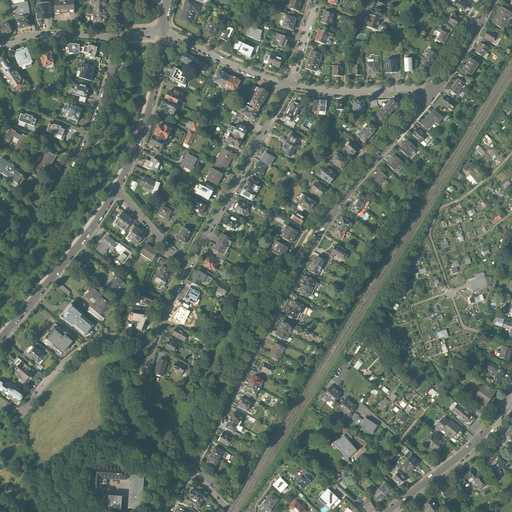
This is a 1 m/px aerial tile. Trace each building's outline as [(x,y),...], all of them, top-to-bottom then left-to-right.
[(23,2),(15,4),(16,9),(18,8),(19,14),(18,14),(19,17),(20,19),(28,17),(28,16),(31,15),(33,14),(31,7),(32,7),(30,0),(29,0),(23,1),(23,2)] [(57,0),(58,5),(58,11),(78,11),(77,5),(77,0),(57,0)] [(105,0),(92,0),(93,10),(105,10),(105,7),(106,7),(106,1),(105,1),(105,0)] [(302,2),(297,0),(290,0),(288,9),(289,9),(294,11),(299,12),(302,2)] [(372,7),(374,2),(367,0),(362,0),(360,7),(367,10),(368,6),(372,7)] [(468,4),(459,0),(451,0),(450,2),(465,10),(468,4)] [(187,1),(180,19),(190,24),(195,12),(198,13),(201,6),(193,3),(187,1)] [(52,17),(52,11),(52,5),(40,5),(40,7),(39,7),(39,12),(40,11),(41,17),(52,17)] [(511,13),(500,7),(496,15),(508,22),(511,13)] [(105,10),(93,10),(94,25),(106,25),(106,19),(106,13),(105,13),(105,10)] [(334,15),(325,12),(321,23),(324,24),(330,26),(332,22),(331,22),(334,15)] [(28,16),(28,17),(20,19),(22,28),(33,25),(31,15),(28,16)] [(453,15),(448,23),(455,27),(459,19),(453,15)] [(503,30),(508,22),(496,15),(491,23),(503,30)] [(286,16),(282,28),(292,31),(296,19),(291,18),(287,16),(286,16)] [(380,19),(372,17),(371,19),(367,18),(365,26),(366,26),(366,27),(377,30),(378,30),(378,31),(379,34),(383,35),(385,34),(386,34),(386,32),(387,32),(387,31),(387,29),(386,26),(382,25),(379,26),(379,27),(378,27),(380,19)] [(209,20),(202,32),(213,38),(219,25),(209,20)] [(0,36),(15,30),(11,21),(0,26),(0,36)] [(262,31),(251,27),(248,37),(259,41),(262,31)] [(441,33),(437,40),(444,44),(450,33),(445,30),(440,27),(437,31),(441,33)] [(224,30),(220,37),(229,42),(231,40),(227,37),(229,32),(224,30)] [(322,32),(318,30),(315,42),(325,45),(327,37),(332,39),(333,35),(322,31),(322,32)] [(496,36),(488,31),(483,38),(488,41),(497,46),(501,40),(496,37),(496,36)] [(289,38),(278,34),(276,39),(280,41),(278,46),(286,48),(289,38)] [(253,51),(255,48),(240,42),(235,50),(238,52),(237,54),(241,56),(241,54),(250,58),(253,51)] [(80,43),(72,43),(72,52),(78,52),(78,51),(83,52),(83,51),(83,46),(83,43),(80,43)] [(488,48),(485,46),(480,43),(475,52),(483,57),(488,48)] [(96,57),(98,57),(98,56),(99,53),(101,46),(92,44),(92,45),(90,52),(94,53),(93,56),(96,57)] [(31,47),(18,52),(23,64),(35,60),(31,47)] [(57,62),(55,50),(44,52),(47,66),(52,64),(52,63),(57,62)] [(322,55),(311,51),(308,60),(319,64),(322,55)] [(429,51),(424,59),(431,64),(436,56),(429,51)] [(180,60),(189,65),(193,57),(184,52),(180,60)] [(270,57),(267,65),(271,66),(271,65),(279,68),(282,60),(277,58),(278,56),(271,54),(270,57)] [(15,68),(7,55),(0,59),(0,61),(1,64),(0,64),(0,65),(2,68),(3,67),(7,73),(15,68)] [(207,65),(193,57),(189,65),(203,72),(204,70),(207,65)] [(426,71),(431,64),(424,59),(419,66),(426,71)] [(478,64),(470,59),(462,70),(471,75),(478,64)] [(319,64),(308,60),(305,69),(316,72),(319,64)] [(396,60),(385,61),(386,73),(396,73),(396,60)] [(83,76),(94,79),(98,66),(94,64),(85,62),(83,71),(84,71),(83,76)] [(378,62),(366,63),(367,74),(379,73),(378,62)] [(343,64),(338,64),(338,66),(333,66),(333,76),(342,77),(342,72),(342,73),(343,64)] [(361,66),(352,67),(353,76),(361,76),(361,66)] [(24,82),(15,68),(7,73),(16,87),(24,82)] [(184,73),(173,68),(169,78),(174,81),(179,83),(184,73)] [(213,83),(224,88),(229,77),(218,71),(213,83)] [(241,82),(229,77),(224,88),(236,93),(241,82)] [(457,79),(453,85),(461,90),(464,84),(462,83),(457,79)] [(93,88),(80,83),(76,93),(83,95),(89,97),(90,97),(93,88)] [(175,85),(173,89),(183,95),(186,90),(177,86),(175,85)] [(251,90),(256,93),(252,99),(262,105),(269,94),(258,88),(254,85),(251,90)] [(457,95),(461,90),(453,85),(449,90),(457,95)] [(186,96),(183,95),(173,89),(171,94),(168,93),(164,100),(175,105),(178,101),(180,102),(182,96),(185,98),(186,96)] [(455,105),(444,96),(439,104),(443,107),(444,106),(451,111),(455,105)] [(299,97),(296,103),(301,105),(303,106),(304,98),(299,97)] [(390,100),(384,107),(391,113),(399,105),(392,98),(390,100)] [(258,113),(262,105),(252,99),(251,99),(247,107),(258,113)] [(173,109),(175,105),(164,100),(160,109),(164,111),(164,112),(164,114),(166,115),(168,114),(168,113),(167,111),(166,111),(168,107),(173,109)] [(292,100),(287,109),(296,114),(301,105),(296,103),(292,100)] [(364,101),(362,101),(362,100),(356,100),(356,102),(354,102),(354,104),(353,104),(353,109),(354,109),(354,112),(359,112),(359,113),(360,114),(362,114),(363,113),(363,112),(364,112),(364,106),(365,106),(365,105),(365,104),(365,103),(365,102),(364,102),(364,101)] [(377,105),(382,110),(384,107),(390,100),(377,101),(377,105)] [(345,102),(337,102),(337,110),(340,110),(340,111),(341,112),(342,112),(343,112),(344,112),(344,111),(345,110),(345,102)] [(86,108),(75,104),(74,107),(71,106),(69,111),(73,112),(71,117),(81,120),(86,108)] [(254,121),(258,113),(247,107),(243,105),(239,113),(254,121)] [(383,122),(391,113),(384,107),(382,110),(376,116),(383,122)] [(292,122),(296,114),(287,109),(283,118),(287,120),(291,123),(292,122)] [(434,110),(428,116),(435,121),(438,124),(443,118),(439,114),(434,110)] [(28,114),(24,113),(22,119),(37,125),(39,118),(35,117),(36,116),(29,113),(28,114)] [(380,125),(383,122),(376,116),(374,119),(380,125)] [(428,130),(435,121),(428,116),(421,124),(428,130)] [(295,124),(292,122),(291,123),(287,120),(284,124),(292,128),(295,124)] [(189,121),(185,128),(190,130),(197,133),(201,124),(198,122),(197,125),(189,121)] [(370,122),(364,129),(371,136),(378,129),(370,122)] [(65,124),(64,126),(57,123),(56,124),(52,123),(49,133),(65,139),(70,126),(65,124)] [(240,127),(237,125),(235,130),(230,127),(228,131),(231,133),(242,139),(247,131),(244,130),(245,128),(241,126),(240,127)] [(163,129),(158,126),(155,131),(156,131),(154,135),(169,142),(171,138),(168,136),(171,129),(165,126),(163,129)] [(20,155),(31,137),(26,133),(25,135),(18,131),(13,127),(7,137),(13,140),(16,135),(22,139),(14,152),(20,155)] [(427,136),(418,128),(412,135),(420,143),(427,136)] [(365,143),(371,136),(364,129),(358,136),(365,143)] [(190,147),(197,133),(190,130),(183,143),(190,147)] [(237,148),(242,139),(231,133),(226,141),(229,143),(229,144),(233,147),(234,146),(237,148)] [(302,138),(291,133),(282,149),(286,151),(284,156),(291,159),(302,138)] [(166,147),(169,142),(154,135),(149,145),(156,148),(154,151),(160,154),(162,149),(163,150),(165,146),(166,147)] [(416,148),(407,140),(399,149),(408,157),(416,148)] [(228,144),(223,142),(222,144),(225,146),(224,149),(229,152),(231,149),(226,147),(228,144)] [(352,155),(353,156),(359,149),(352,143),(346,149),(352,155)] [(350,158),(352,155),(346,149),(345,147),(342,150),(350,158)] [(59,155),(49,149),(37,168),(47,174),(59,155)] [(180,155),(184,157),(186,154),(187,154),(189,152),(183,149),(180,155)] [(234,155),(229,152),(224,149),(223,149),(214,165),(221,169),(222,166),(227,169),(234,155)] [(275,158),(265,152),(260,161),(267,165),(270,167),(275,158)] [(348,162),(338,153),(331,162),(342,170),(348,162)] [(184,157),(180,165),(190,171),(197,160),(187,154),(186,154),(184,157)] [(0,160),(0,169),(14,179),(13,180),(21,186),(22,184),(23,184),(28,176),(28,174),(17,167),(19,164),(6,155),(2,161),(0,160)] [(404,163),(394,155),(386,163),(395,171),(400,165),(401,166),(404,163)] [(149,165),(148,167),(157,171),(161,163),(156,161),(156,160),(153,158),(150,165),(149,165)] [(262,175),(267,165),(260,161),(255,170),(262,175)] [(223,175),(211,168),(210,171),(211,171),(206,179),(208,180),(213,183),(217,186),(223,175)] [(326,169),(320,177),(323,180),(329,184),(335,177),(332,174),(333,173),(330,171),(329,171),(326,169)] [(372,187),(374,184),(378,188),(382,183),(385,186),(388,183),(385,181),(388,177),(379,170),(373,176),(375,178),(369,185),(372,187)] [(453,176),(458,181),(462,176),(458,172),(453,176)] [(155,182),(144,177),(140,186),(151,191),(155,182)] [(243,189),(244,189),(252,194),(259,182),(253,179),(252,180),(249,179),(243,189)] [(316,183),(310,191),(319,198),(325,190),(323,188),(317,183),(316,183)] [(204,198),(208,200),(213,192),(204,186),(199,195),(204,198)] [(244,189),(240,195),(253,202),(256,196),(252,194),(244,189)] [(359,194),(354,201),(363,208),(368,201),(359,194)] [(298,205),(299,206),(304,209),(309,213),(316,204),(304,196),(298,205)] [(197,213),(201,215),(205,207),(194,201),(190,209),(191,210),(197,213)] [(237,201),(232,210),(244,217),(249,207),(237,201)] [(357,215),(363,208),(354,201),(348,208),(357,215)] [(156,214),(167,218),(170,211),(172,212),(174,207),(165,204),(164,206),(159,204),(156,214)] [(115,223),(120,227),(128,216),(123,213),(118,218),(115,223)] [(241,221),(229,214),(223,224),(225,225),(231,229),(235,231),(241,221)] [(301,226),(305,220),(300,216),(296,214),(292,220),(301,226)] [(499,215),(491,220),(493,224),(501,218),(499,215)] [(133,220),(128,216),(120,227),(125,231),(127,227),(131,223),(133,220)] [(342,218),(337,225),(346,231),(351,224),(342,218)] [(341,239),(346,231),(337,225),(332,233),(341,239)] [(286,226),(279,237),(292,244),(298,233),(286,226)] [(486,226),(476,229),(478,235),(488,231),(486,226)] [(128,237),(133,241),(140,231),(136,227),(131,234),(128,237)] [(191,232),(182,228),(179,234),(177,234),(175,238),(185,243),(191,232)] [(145,234),(140,231),(133,241),(137,244),(140,241),(144,236),(145,234)] [(222,234),(217,242),(228,248),(233,240),(222,234)] [(117,244),(108,236),(96,249),(104,255),(111,248),(112,249),(117,244)] [(226,252),(228,248),(217,242),(213,249),(219,252),(224,256),(226,252)] [(289,249),(276,242),(271,252),(283,259),(289,249)] [(158,253),(146,245),(145,245),(142,250),(140,253),(152,262),(158,253)] [(347,252),(335,245),(330,254),(333,256),(334,255),(342,260),(347,252)] [(133,253),(127,249),(119,256),(117,259),(124,265),(133,253)] [(228,253),(226,252),(224,256),(219,252),(216,257),(224,261),(228,253)] [(333,256),(330,254),(326,252),(323,257),(330,261),(333,256)] [(205,265),(205,267),(212,271),(213,270),(215,271),(219,263),(218,262),(219,260),(211,256),(210,257),(208,256),(203,264),(205,265)] [(159,257),(155,265),(160,267),(161,264),(165,266),(167,261),(159,257)] [(325,261),(317,257),(313,264),(321,268),(325,261)] [(317,276),(321,268),(313,264),(309,272),(317,276)] [(171,271),(162,266),(154,281),(155,282),(158,283),(159,283),(160,283),(160,285),(164,286),(165,286),(166,283),(165,282),(171,271)] [(419,274),(426,272),(424,267),(419,269),(418,266),(416,267),(419,274)] [(209,277),(198,271),(192,282),(192,283),(197,286),(201,280),(209,284),(212,279),(209,278),(209,277)] [(483,272),(475,275),(476,277),(467,280),(468,282),(469,282),(485,277),(483,272)] [(127,285),(117,277),(110,285),(110,284),(106,288),(116,296),(123,288),(124,289),(127,285)] [(307,277),(303,284),(313,290),(317,283),(307,277)] [(485,277),(469,282),(473,292),(488,287),(485,277)] [(230,286),(222,282),(217,292),(224,296),(230,286)] [(197,286),(192,283),(190,285),(201,291),(202,288),(197,286)] [(308,298),(313,290),(303,284),(298,292),(308,298)] [(107,300),(91,287),(88,291),(89,292),(85,296),(89,300),(91,298),(93,298),(94,299),(91,303),(92,304),(90,307),(100,315),(109,304),(106,302),(107,300)] [(189,288),(183,300),(187,303),(189,300),(195,303),(200,294),(197,292),(197,291),(194,289),(194,290),(189,288)] [(482,294),(468,298),(469,299),(466,300),(467,306),(471,305),(470,303),(484,300),(482,294)] [(153,302),(140,296),(138,301),(141,302),(139,306),(147,307),(147,305),(151,307),(153,302)] [(293,300),(290,307),(299,312),(303,305),(293,300)] [(388,307),(394,310),(397,305),(391,301),(388,307)] [(83,314),(71,304),(60,317),(72,327),(73,326),(85,336),(94,326),(82,315),(83,314)] [(181,307),(180,307),(177,312),(179,313),(175,320),(183,324),(190,312),(187,311),(181,307)] [(295,319),(299,312),(290,307),(286,314),(295,319)] [(137,313),(130,312),(130,314),(129,314),(127,320),(129,320),(128,328),(134,329),(142,332),(147,320),(148,316),(144,315),(144,314),(137,313)] [(435,315),(436,319),(431,320),(431,323),(442,321),(441,314),(435,315)] [(384,317),(376,324),(379,328),(387,320),(384,317)] [(502,327),(504,321),(504,319),(497,317),(495,325),(502,327)] [(175,320),(173,323),(181,328),(183,324),(175,320)] [(511,329),(509,336),(511,337),(511,323),(504,321),(502,327),(511,329)] [(282,322),(279,328),(290,333),(293,328),(282,322)] [(51,348),(60,355),(67,347),(68,349),(75,340),(68,334),(65,332),(56,325),(50,333),(48,331),(42,339),(52,347),(51,348)] [(188,335),(176,328),(172,335),(185,341),(188,335)] [(286,339),(290,333),(279,328),(276,334),(286,339)] [(170,339),(165,348),(173,352),(177,346),(173,344),(175,342),(170,339)] [(395,346),(400,345),(401,349),(408,347),(406,340),(394,342),(395,346)] [(275,343),(272,349),(281,354),(284,348),(275,343)] [(40,365),(47,357),(32,344),(24,352),(40,365)] [(508,360),(511,349),(502,346),(501,349),(502,349),(501,353),(500,353),(499,357),(508,360)] [(278,360),(281,354),(272,349),(269,355),(278,360)] [(34,372),(19,359),(9,370),(25,383),(34,372)] [(162,376),(167,362),(159,359),(155,374),(162,376)] [(359,359),(353,366),(358,370),(363,362),(359,359)] [(499,369),(500,367),(487,361),(484,367),(495,373),(497,373),(492,383),(498,386),(505,372),(499,369)] [(194,368),(189,366),(188,369),(175,363),(172,369),(182,374),(183,372),(191,376),(194,368)] [(274,366),(269,363),(268,365),(265,363),(261,370),(265,373),(269,375),(274,366)] [(363,374),(366,378),(372,372),(368,369),(363,374)] [(373,383),(377,378),(372,375),(369,379),(373,383)] [(253,376),(249,383),(259,389),(263,382),(258,380),(259,379),(255,377),(253,376)] [(11,384),(2,377),(0,379),(0,391),(4,395),(5,394),(7,396),(18,404),(23,398),(22,397),(25,393),(15,386),(14,387),(10,384),(11,384)] [(379,387),(383,383),(377,378),(374,383),(379,387)] [(255,396),(259,389),(249,383),(245,390),(247,391),(247,392),(255,396)] [(496,392),(484,383),(475,396),(478,399),(480,397),(485,401),(483,403),(486,405),(496,392)] [(328,398),(330,400),(339,388),(334,384),(328,392),(326,394),(329,396),(328,398)] [(374,396),(378,392),(373,387),(369,392),(374,396)] [(344,392),(339,388),(330,400),(332,401),(333,400),(336,402),(338,400),(344,392)] [(390,397),(394,400),(399,395),(395,391),(390,397)] [(256,400),(257,397),(255,396),(247,392),(245,395),(256,400)] [(252,403),(241,397),(236,405),(247,411),(252,403)] [(343,410),(345,412),(354,401),(349,397),(343,404),(341,407),(344,409),(343,410)] [(404,399),(399,404),(403,408),(408,403),(404,399)] [(359,405),(354,401),(345,412),(347,414),(348,412),(351,415),(353,413),(359,405)] [(451,411),(458,417),(463,410),(466,407),(460,401),(451,411)] [(405,409),(409,412),(413,406),(409,403),(405,409)] [(475,405),(475,411),(478,411),(478,413),(480,413),(480,415),(484,416),(484,410),(481,409),(481,408),(478,408),(479,405),(475,405)] [(470,416),(463,410),(458,417),(465,423),(470,416)] [(233,413),(228,421),(237,425),(242,417),(233,413)] [(403,423),(408,417),(404,413),(399,419),(403,423)] [(368,417),(362,427),(365,429),(366,428),(376,434),(381,425),(368,417)] [(448,422),(443,417),(435,427),(440,432),(441,430),(448,422)] [(450,420),(448,422),(441,430),(452,439),(458,431),(460,433),(462,430),(450,420)] [(233,433),(237,425),(228,421),(225,428),(233,433)] [(511,440),(511,427),(510,426),(503,436),(511,442),(511,440)] [(355,437),(350,432),(338,442),(348,454),(346,456),(349,460),(360,450),(351,440),(355,437)] [(222,434),(218,442),(228,447),(230,443),(228,442),(230,438),(222,434)] [(434,434),(420,441),(422,445),(427,443),(438,454),(446,444),(444,442),(442,442),(434,434)] [(215,447),(210,455),(219,459),(221,455),(226,458),(228,454),(215,447)] [(498,452),(493,458),(503,467),(508,462),(498,452)] [(215,467),(219,459),(210,455),(206,462),(215,467)] [(412,456),(407,460),(414,467),(419,463),(412,456)] [(502,468),(503,467),(493,458),(487,463),(492,468),(490,470),(495,475),(499,471),(500,472),(503,469),(502,468)] [(408,473),(414,467),(407,460),(401,466),(408,473)] [(388,471),(394,476),(398,472),(396,471),(399,469),(394,465),(388,471)] [(127,480),(128,466),(121,466),(121,468),(93,467),(91,498),(102,498),(103,478),(127,480)] [(480,489),(487,484),(481,472),(475,476),(473,472),(470,470),(460,477),(463,485),(468,483),(467,480),(471,477),(480,489)] [(202,471),(200,473),(210,485),(215,481),(209,474),(207,476),(202,471)] [(392,478),(399,484),(404,479),(398,472),(394,476),(392,478)] [(316,477),(311,473),(305,479),(302,476),(296,483),(303,490),(316,477)] [(143,476),(132,475),(131,485),(130,508),(141,509),(143,476)] [(282,478),(275,486),(283,493),(289,486),(282,478)] [(384,482),(378,488),(385,495),(391,488),(384,482)] [(448,488),(442,492),(444,496),(443,496),(445,500),(455,495),(457,499),(460,497),(454,486),(448,489),(448,488)] [(190,493),(188,496),(201,503),(205,497),(199,494),(200,492),(192,487),(189,492),(190,493)] [(331,487),(321,497),(332,507),(342,497),(331,487)] [(379,502),(385,495),(378,488),(372,495),(373,497),(378,501),(379,502)] [(278,500),(271,495),(259,509),(262,511),(271,511),(272,511),(270,510),(278,500)] [(122,497),(109,496),(108,509),(121,509),(122,497)] [(198,510),(201,503),(188,496),(186,500),(185,499),(183,503),(189,506),(190,506),(198,510)] [(304,508),(295,500),(289,507),(294,511),(305,511),(306,511),(303,508),(304,508)] [(370,500),(363,504),(366,511),(374,511),(376,511),(373,507),(370,500)] [(439,511),(431,500),(423,506),(428,511),(439,511)]
